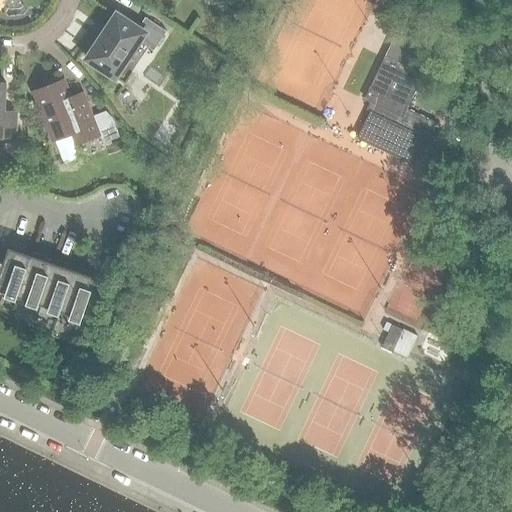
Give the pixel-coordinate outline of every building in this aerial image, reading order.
[(116,14),(86,59),(114,78),(138,42),(153,51),(165,32),(144,18),(138,27),(116,14)] [(392,56),(410,64),(414,56),(411,55),(420,35),(401,26),(391,47),(395,49),(392,56)] [(355,138),(376,148),(408,163),(415,149),(428,155),(434,143),(427,140),(435,122),(406,109),(419,81),(423,72),(387,54),(382,64),(382,63),(363,100),(368,103),(364,110),(368,112),(355,138)] [(71,133),(75,144),(99,135),(104,146),(120,139),(112,119),(107,113),(93,118),(83,93),(81,93),(84,99),(75,102),(74,100),(70,99),(63,80),(33,92),(52,141),(71,133)] [(0,137),(15,137),(15,112),(4,111),(5,83),(0,82),(0,137)] [(26,185),(35,175),(26,166),(16,176),(26,185)] [(24,249),(9,244),(3,263),(1,268),(0,270),(0,290),(8,293),(9,291),(16,293),(30,255),(23,252),(24,249)] [(16,293),(15,296),(29,301),(30,298),(38,300),(51,262),(44,260),(46,256),(31,251),(30,255),(16,293)] [(52,259),(51,262),(38,300),(37,303),(51,308),(52,305),(60,308),(73,269),(66,267),(67,264),(52,259)] [(118,264),(107,260),(103,271),(114,275),(118,264)] [(73,269),(60,308),(59,311),(72,315),(73,313),(81,315),(80,318),(82,319),(96,277),(88,275),(89,271),(74,266),(73,269)] [(401,330),(390,324),(385,322),(381,330),(386,332),(379,347),(390,352),(401,330)] [(416,337),(401,330),(390,352),(405,360),(416,337)] [(320,471),(402,504),(432,431),(404,419),(399,432),(358,415),(352,429),(337,423),(332,435),(335,436),(320,471)] [(421,474),(422,474),(445,486),(463,450),(438,437),(421,474)]
